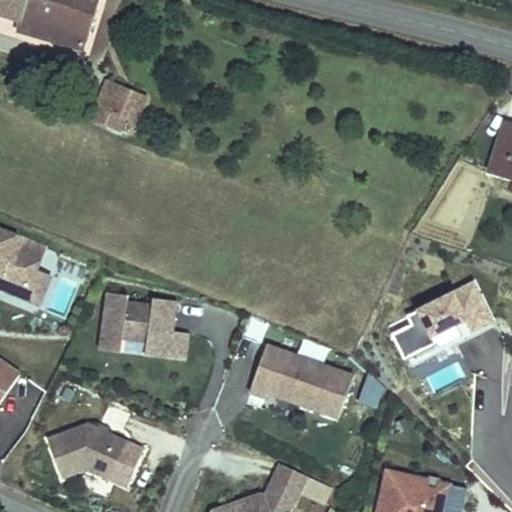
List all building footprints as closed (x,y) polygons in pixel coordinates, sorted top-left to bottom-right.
[(0,0),(0,16),(19,24),(16,34),(89,58),(107,3),(97,0),(0,0)] [(157,97),(114,84),(103,121),(143,134),(157,97)] [(511,124),(509,123),(491,177),(511,183),(511,124)] [(37,273),(47,249),(0,230),(0,290),(26,301),(37,273)] [(41,307),(52,278),(37,273),(26,301),(41,307)] [(477,282),(391,326),(412,369),(430,399),(473,374),(458,345),(499,325),(477,282)] [(167,333),(169,322),(175,322),(177,303),(154,300),(153,308),(129,305),(129,297),(109,295),(102,352),(122,355),(124,340),(149,343),(147,358),(186,363),(190,336),(174,334),(167,333)] [(357,373),(269,340),(249,391),(268,398),(271,392),(340,418),(357,373)] [(0,407),(21,377),(0,361),(0,407)] [(111,481),(127,444),(88,427),(50,442),(64,480),(87,471),(111,481)] [(293,511),(310,477),(283,465),(270,495),(218,511),(293,511)] [(446,511),(453,484),(442,481),(441,489),(430,487),(431,480),(390,471),(380,511),(446,511)] [(441,489),(442,481),(431,480),(430,487),(441,489)]
